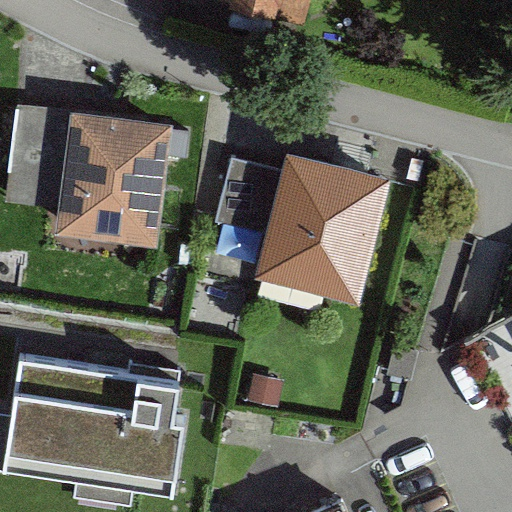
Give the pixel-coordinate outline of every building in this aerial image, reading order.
[(250,0),(302,13),(305,0),(250,0)] [(170,114),(78,103),(62,234),(154,245),(170,114)] [(291,152),(256,272),(353,300),(388,179),(291,152)] [(511,321),(477,339),(511,407),(511,321)] [(172,389),(12,364),(4,419),(0,418),(0,477),(164,503),(178,415),(169,414),(172,389)]
